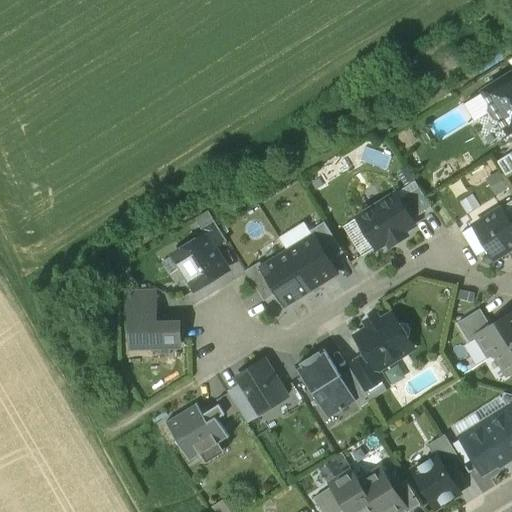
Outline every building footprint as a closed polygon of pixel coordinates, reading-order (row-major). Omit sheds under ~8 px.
[(511,74),(484,92),(491,104),(489,111),(494,119),(501,120),(509,133),(511,130),(511,74)] [(419,187),(399,200),(411,220),(432,207),(419,187)] [(395,194),(358,217),(377,248),(388,241),(391,245),(406,236),(404,232),(415,225),(411,220),(399,200),(395,194)] [(511,201),(501,208),(511,225),(511,201)] [(511,225),(501,208),(474,225),(492,254),(500,256),(511,248),(511,225)] [(215,220),(202,228),(206,235),(207,234),(215,248),(227,241),(215,220)] [(344,253),(325,222),(310,231),(314,236),(315,235),(330,261),(344,253)] [(206,235),(173,255),(195,290),(229,269),(215,248),(207,234),(206,235)] [(314,236),(289,251),(312,289),(338,273),(330,261),(315,235),(314,236)] [(312,289),(289,251),(264,267),(263,267),(279,293),(286,305),(312,289)] [(264,267),(261,262),(246,271),(265,301),(279,293),(263,267),(264,267)] [(157,289),(130,289),(132,347),(151,347),(167,352),(169,346),(180,346),(179,317),(158,317),(157,289)] [(480,309),(458,323),(469,341),(477,337),(476,336),(491,327),(480,309)] [(511,313),(491,327),(476,336),(477,337),(490,357),(495,354),(494,354),(511,342),(511,313)] [(392,315),(357,336),(368,355),(378,370),(413,348),(406,338),(410,335),(411,330),(408,324),(402,323),(398,325),(392,315)] [(511,342),(494,354),(495,354),(508,375),(511,372),(511,342)] [(341,376),(324,349),(297,366),(328,416),(355,399),(341,376)] [(368,355),(350,367),(351,370),(363,389),(383,377),(378,370),(368,355)] [(287,396),(265,360),(236,378),(241,385),(259,414),(287,396)] [(363,389),(351,370),(341,376),(355,399),(359,405),(369,399),(363,389)] [(259,414),(241,385),(229,393),(247,421),(259,414)] [(511,395),(504,393),(502,399),(509,411),(511,409),(511,395)] [(197,404),(167,422),(166,422),(191,461),(191,460),(228,437),(229,438),(230,437),(218,418),(226,414),(220,404),(204,414),(197,403),(196,403),(197,404)] [(488,419),(460,437),(475,461),(478,460),(486,473),(511,456),(511,409),(509,411),(490,423),(488,419)] [(463,464),(445,435),(428,445),(434,456),(435,455),(435,456),(436,456),(447,473),(463,464)] [(435,456),(413,470),(437,508),(460,494),(447,473),(436,456),(435,456)] [(393,488),(381,469),(360,482),(353,470),(331,484),(332,486),(346,508),(348,511),(371,511),(376,509),(377,511),(398,511),(404,508),(405,507),(393,488)] [(408,511),(420,504),(405,481),(393,488),(405,507),(404,508),(406,511),(408,511)] [(332,486),(314,498),(323,511),(340,511),(346,508),(332,486)]
